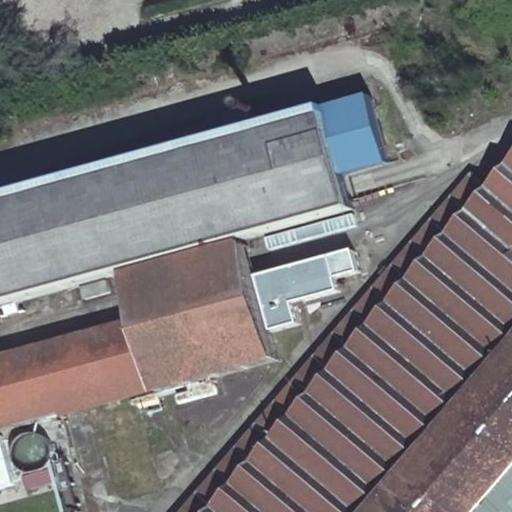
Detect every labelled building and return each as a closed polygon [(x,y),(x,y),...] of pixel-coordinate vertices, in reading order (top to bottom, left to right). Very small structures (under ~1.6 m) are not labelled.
[(0,194),(0,301),(370,203),(344,104),(0,194)] [(511,511),(511,169),(494,191),(475,175),(185,511),(511,511)] [(142,269),(153,311),(0,352),(0,426),(171,381),(173,385),(294,353),(262,237),(142,269)] [(376,265),(372,245),(276,271),(290,325),(317,319),(311,296),(357,284),(354,271),(376,265)] [(0,488),(20,482),(2,431),(0,431),(0,488)] [(60,466),(27,473),(30,488),(63,481),(60,466)]
